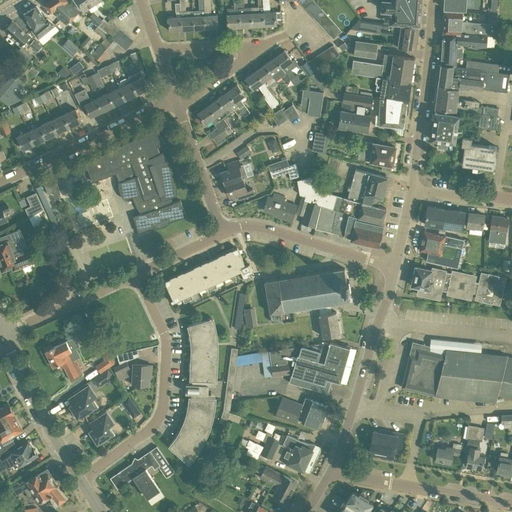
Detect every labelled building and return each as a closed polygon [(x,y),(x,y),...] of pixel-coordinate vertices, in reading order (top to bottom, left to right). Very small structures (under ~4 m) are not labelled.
[(65,25),(79,11),(65,0),(50,0),(43,5),(51,12),(52,12),(65,25)] [(75,0),(84,12),(101,0),(100,0),(75,0)] [(193,29),(193,11),(186,11),(185,0),(179,0),(180,3),(181,12),(181,17),(182,30),(193,29)] [(204,2),(206,29),(218,28),(217,15),(211,15),(210,0),(203,0),(204,2)] [(238,0),(239,9),(239,13),(240,27),(252,26),(251,8),(244,8),(243,0),(238,0)] [(252,26),(264,25),(263,7),(262,0),(257,0),(258,7),(251,7),(251,8),(252,26)] [(262,0),(263,7),(264,25),(276,25),(276,11),(271,12),(271,7),(268,7),(267,0),(262,0)] [(296,0),(333,39),(342,31),(312,0),(296,0)] [(420,0),(373,0),(374,0),(382,1),(382,10),(391,11),(390,23),(419,25),(420,0)] [(444,0),(444,8),(464,10),(482,11),(482,0),(444,0)] [(193,29),(206,29),(204,2),(199,2),(200,10),(193,11),(193,29)] [(45,20),(36,6),(23,14),(33,30),(32,31),(38,39),(55,25),(48,18),(45,20)] [(443,33),(494,36),(495,36),(497,17),(497,14),(488,14),(487,24),(461,23),(462,12),(444,11),(443,33)] [(108,35),(117,43),(126,50),(134,41),(110,20),(108,22),(104,18),(102,20),(94,12),(88,17),(92,22),(97,26),(108,35)] [(228,27),(240,27),(239,13),(227,14),(228,27)] [(169,31),(182,30),(181,17),(168,17),(169,31)] [(30,37),(12,20),(7,24),(6,24),(4,26),(4,27),(3,29),(21,46),(17,51),(28,61),(20,69),(25,74),(29,70),(34,74),(38,70),(28,61),(33,56),(22,46),(26,41),(37,51),(41,47),(31,37),(30,37)] [(393,35),(417,39),(418,28),(404,26),(383,23),(360,20),(359,30),(381,33),(393,35)] [(97,26),(92,22),(88,25),(103,39),(106,36),(100,30),(100,29),(97,26)] [(493,45),(494,36),(443,33),(441,64),(443,64),(454,65),(456,57),(461,57),(462,48),(457,48),(457,44),(471,45),(471,48),(478,48),(478,46),(487,46),(491,47),(493,45)] [(108,55),(117,43),(108,35),(92,54),(100,62),(107,54),(108,55)] [(416,43),(417,39),(393,35),(392,45),(415,49),(416,43)] [(91,40),(88,37),(81,44),(84,47),(91,40)] [(72,56),(79,48),(69,38),(61,46),(72,56)] [(377,43),(356,40),(355,42),(352,41),(350,53),(354,54),(353,55),(375,58),(377,43)] [(342,50),(347,46),(344,42),(339,46),(342,50)] [(315,72),(340,55),(333,45),(308,61),(315,72)] [(274,58),(290,79),(294,76),(286,65),(292,61),(284,50),(274,58)] [(377,77),(411,82),(414,58),(384,54),(382,64),(353,60),(351,73),(377,77)] [(286,82),(290,79),(274,58),(264,65),(276,80),(281,76),(286,82)] [(303,73),(305,72),(308,76),(314,71),(306,61),(300,66),(302,69),(301,70),(303,73)] [(108,65),(112,72),(117,70),(113,62),(108,65)] [(485,70),(476,69),(453,66),(454,65),(443,64),(441,64),(438,85),(459,89),(459,86),(507,92),(510,73),(485,70)] [(101,78),(112,72),(108,65),(104,67),(97,70),(101,78)] [(271,83),(276,80),(264,65),(255,72),(275,99),(274,96),(278,93),(271,83)] [(65,69),(59,74),(64,78),(69,73),(65,69)] [(279,103),(275,99),(255,72),(245,79),(253,89),(258,86),(264,93),(262,95),(272,108),(279,103)] [(104,79),(108,86),(118,81),(114,73),(104,79)] [(0,99),(7,106),(8,105),(23,98),(17,93),(25,84),(13,74),(0,89),(0,99)] [(132,82),(138,94),(149,89),(143,76),(132,82)] [(138,94),(132,82),(131,82),(129,77),(128,77),(129,78),(127,79),(125,78),(121,80),(120,82),(118,82),(117,82),(120,87),(126,100),(138,94)] [(406,109),(411,82),(377,77),(376,82),(377,83),(376,89),(381,90),(380,95),(380,106),(406,109)] [(227,92),(242,114),(243,113),(245,116),(250,112),(240,99),(245,95),(237,84),(227,92)] [(438,85),(435,108),(437,109),(437,110),(459,112),(460,111),(480,114),(497,116),(498,108),(481,106),(480,107),(478,107),(479,102),(457,99),(459,89),(438,85)] [(343,93),(342,102),(371,106),(372,97),(371,97),(360,95),(356,94),(357,88),(346,86),(345,93),(343,93)] [(55,97),(60,95),(56,87),(51,90),(55,97)] [(114,105),(126,100),(120,87),(108,93),(114,105)] [(102,111),(96,99),(91,101),(85,89),(75,94),(82,108),(86,106),(90,117),(102,111)] [(309,98),(307,112),(307,114),(319,116),(323,92),(303,89),(302,97),(309,98)] [(239,116),(242,114),(227,92),(217,99),(228,114),(234,110),(239,116)] [(39,104),(48,100),(44,93),(36,97),(39,104)] [(102,111),(114,105),(108,93),(96,99),(102,111)] [(309,98),(302,97),(299,111),(307,112),(309,98)] [(223,118),(228,114),(217,99),(208,106),(225,129),(225,130),(228,134),(232,131),(223,118)] [(332,115),(334,101),(327,100),(325,114),(332,115)] [(342,102),(338,127),(353,129),(367,132),(371,106),(342,102)] [(16,116),(25,112),(21,104),(12,108),(16,116)] [(283,111),(288,118),(290,121),(299,115),(292,105),(283,110),(283,111)] [(212,139),(225,130),(225,129),(208,106),(198,113),(205,124),(211,120),(216,128),(208,134),(212,139)] [(404,128),(406,109),(380,106),(379,115),(376,114),(375,125),(404,128)] [(283,111),(283,110),(281,108),(271,115),(277,125),(288,118),(283,111)] [(64,115),(70,127),(81,121),(75,109),(64,115)] [(435,112),(431,139),(439,140),(438,147),(447,148),(447,142),(455,143),(459,112),(437,110),(437,112),(435,112)] [(480,114),(479,120),(496,123),(497,116),(480,114)] [(58,132),(70,127),(64,115),(52,120),(58,132)] [(46,138),(58,132),(52,120),(40,126),(46,138)] [(35,144),(46,138),(40,126),(29,131),(35,144)] [(165,144),(157,129),(100,156),(86,162),(92,182),(108,176),(116,173),(119,183),(118,183),(118,184),(120,192),(120,193),(121,194),(122,196),(123,197),(124,199),(124,200),(135,197),(141,214),(133,217),(139,234),(154,228),(154,227),(159,226),(159,227),(161,227),(163,227),(164,226),(165,226),(166,225),(165,223),(171,222),(186,217),(180,200),(173,203),(171,198),(178,196),(178,195),(177,195),(177,191),(176,187),(176,183),(175,179),(174,175),(172,172),(171,168),(169,164),(167,161),(165,157),(162,154),(163,154),(163,153),(160,154),(157,147),(164,144),(165,145),(165,144)] [(23,149),(35,144),(29,131),(17,137),(23,149)] [(315,132),(312,150),(318,152),(325,154),(329,134),(315,132)] [(488,147),(471,144),(472,136),(463,134),(461,144),(465,144),(462,163),(494,168),(494,165),(496,165),(497,154),(496,153),(497,145),(489,144),(488,147)] [(278,140),(272,143),(276,152),(283,149),(278,140)] [(374,143),(369,143),(369,142),(361,140),(357,159),(364,160),(370,161),(383,164),(382,169),(391,170),(392,162),(394,162),(394,158),(393,157),(395,147),(374,143)] [(286,145),(289,152),(299,148),(295,141),(286,145)] [(240,159),(251,151),(247,145),(236,152),(240,159)] [(337,173),(341,159),(329,156),(329,155),(325,154),(318,152),(316,159),(327,162),(325,169),(337,173)] [(287,166),(288,165),(286,158),(267,165),(270,171),(287,166)] [(225,185),(243,179),(248,177),(243,164),(240,165),(238,160),(227,164),(229,170),(221,172),(225,185)] [(288,165),(287,166),(290,179),(299,177),(295,163),(288,165)] [(388,177),(355,169),(347,198),(378,206),(380,199),(383,200),(388,177)] [(301,222),(315,226),(316,226),(321,207),(321,205),(333,209),(337,195),(322,191),(321,187),(321,186),(318,175),(297,180),(299,194),(302,194),(305,196),(304,200),(307,201),(303,215),(301,222)] [(243,179),(225,185),(230,197),(241,193),(243,198),(255,194),(253,189),(247,191),(243,179)] [(51,186),(50,182),(44,184),(48,194),(53,192),(55,196),(61,194),(57,184),(51,186)] [(29,218),(43,209),(36,192),(26,197),(31,206),(25,208),(29,218)] [(273,193),(272,197),(268,195),(265,205),(269,206),(268,211),(281,215),(281,217),(292,221),(297,206),(283,201),(285,197),(273,193)] [(305,196),(302,194),(296,213),(303,215),(307,201),(304,200),(305,196)] [(337,195),(333,209),(352,215),(382,223),(386,208),(378,206),(347,198),(337,195)] [(21,207),(27,205),(24,199),(19,201),(21,207)] [(10,212),(7,204),(0,207),(0,223),(7,220),(4,214),(10,212)] [(333,209),(321,205),(321,207),(316,226),(315,226),(315,228),(338,234),(338,235),(339,237),(341,237),(343,236),(344,236),(351,238),(350,241),(379,248),(384,226),(382,226),(382,223),(352,215),(333,209)] [(438,207),(426,206),(425,212),(424,212),(423,219),(424,220),(424,225),(462,231),(465,211),(445,208),(445,205),(439,205),(438,207)] [(43,209),(29,218),(37,235),(52,228),(43,209)] [(482,228),(484,214),(469,212),(467,227),(474,228),(474,227),(482,228)] [(506,230),(508,218),(499,217),(499,216),(492,215),(491,227),(490,227),(488,241),(504,243),(506,230)] [(13,268),(14,271),(36,262),(31,251),(28,252),(20,230),(0,237),(0,269),(1,272),(13,268)] [(464,239),(424,230),(423,231),(422,231),(420,237),(422,238),(421,242),(419,242),(418,248),(419,249),(419,250),(420,250),(421,250),(428,252),(426,261),(457,268),(464,239)] [(55,258),(64,254),(57,239),(52,241),(53,247),(51,248),(55,258)] [(225,253),(233,272),(239,269),(245,281),(250,279),(248,273),(253,271),(249,263),(245,265),(237,248),(225,253)] [(236,279),(233,272),(225,253),(213,259),(221,277),(228,274),(232,281),(236,279)] [(213,281),(221,277),(213,259),(201,264),(212,290),(217,288),(213,281)] [(509,271),(510,260),(503,259),(502,271),(509,271)] [(208,292),(212,290),(201,264),(189,270),(197,288),(204,285),(208,292)] [(431,270),(415,267),(412,281),(411,286),(420,288),(419,293),(424,295),(432,297),(433,296),(438,298),(440,289),(449,291),(448,293),(453,294),(465,297),(470,298),(471,293),(478,295),(477,298),(482,299),(481,301),(493,304),(493,302),(498,303),(499,298),(502,298),(505,285),(503,284),(504,279),(499,278),(499,276),(488,273),(487,275),(482,274),(480,283),(473,282),(474,277),(469,276),(458,273),(453,272),(453,274),(444,272),(445,270),(432,267),(431,270)] [(319,309),(320,314),(332,312),(330,303),(350,300),(348,293),(349,292),(348,289),(351,289),(349,279),(347,280),(346,277),(344,269),(265,281),(272,322),(282,321),(280,311),(298,309),(299,311),(301,311),(301,312),(303,312),(303,311),(304,310),(304,311),(319,309)] [(189,292),(197,288),(189,270),(177,275),(188,301),(193,299),(189,292)] [(184,303),(188,301),(177,275),(164,281),(169,290),(167,291),(171,300),(180,296),(184,303)] [(239,328),(244,293),(239,292),(234,327),(239,328)] [(247,327),(257,325),(254,307),(244,309),(247,327)] [(332,312),(320,314),(319,314),(323,337),(340,334),(337,311),(332,312)] [(213,381),(213,380),(214,353),(214,349),(214,346),(214,343),(213,340),(213,337),(213,335),(212,332),(211,326),(210,321),(210,320),(188,326),(188,328),(189,331),(190,333),(190,336),(191,339),(191,341),(191,344),(191,347),(191,349),(192,352),(191,354),(191,357),(191,360),(191,362),(190,380),(192,380),(192,384),(186,383),(185,393),(192,393),(191,397),(189,397),(189,402),(188,407),(187,411),(186,416),(184,421),(183,425),(180,430),(178,434),(175,438),(172,442),(169,446),(187,460),(188,459),(191,454),(195,450),(198,445),(201,439),(203,434),(206,428),(208,423),(209,417),(210,411),(211,405),(212,399),(208,399),(209,381),(213,381)] [(72,351),(67,340),(52,348),(51,345),(44,348),(54,367),(60,364),(61,367),(64,366),(70,379),(83,373),(76,360),(72,361),(68,353),(72,351)] [(348,347),(330,342),(329,344),(324,342),(269,351),(272,371),(273,376),(290,373),(288,362),(295,361),(289,382),(325,392),(330,378),(339,380),(348,347)] [(233,383),(238,349),(231,348),(227,382),(233,383)] [(445,355),(417,348),(415,356),(410,355),(402,387),(434,395),(496,402),(497,395),(511,398),(511,357),(506,356),(447,350),(445,355)] [(100,373),(114,364),(111,350),(102,352),(104,360),(95,366),(100,373)] [(254,353),(237,356),(236,365),(256,362),(254,353)] [(119,380),(125,377),(123,372),(129,368),(126,361),(113,367),(119,380)] [(151,378),(152,365),(133,364),(132,385),(149,386),(149,378),(151,378)] [(97,392),(117,379),(111,371),(92,383),(97,392)] [(288,376),(279,376),(279,386),(288,386),(288,376)] [(89,413),(98,407),(92,399),(96,397),(89,386),(69,399),(72,404),(70,406),(78,418),(88,411),(89,413)] [(225,425),(230,412),(232,391),(226,390),(223,411),(219,423),(225,425)] [(303,404),(282,396),(275,416),(295,424),(296,419),(319,428),(328,406),(305,397),(303,404)] [(16,445),(11,436),(22,430),(14,415),(8,403),(0,407),(0,454),(2,457),(16,445)] [(134,403),(126,408),(133,418),(141,413),(134,403)] [(107,440),(115,434),(110,426),(113,423),(106,413),(90,423),(94,429),(90,431),(97,443),(106,438),(107,440)] [(501,423),(511,422),(511,413),(501,414),(501,423)] [(492,439),(494,424),(486,422),(484,438),(492,439)] [(473,447),(476,427),(468,425),(466,438),(468,439),(467,446),(469,447),(473,447)] [(473,447),(469,447),(466,466),(482,469),(484,456),(478,455),(479,448),(478,448),(479,441),(481,441),(483,428),(476,427),(473,447)] [(400,453),(403,438),(397,437),(397,435),(373,431),(369,454),(393,459),(394,452),(400,453)] [(286,436),(281,434),(279,440),(278,442),(279,442),(286,445),(279,459),(303,470),(310,473),(321,447),(315,444),(308,443),(299,440),(287,434),(286,436)] [(272,459),(274,456),(273,456),(279,442),(278,442),(279,440),(268,435),(260,454),(272,459)] [(31,449),(28,443),(18,449),(16,445),(2,457),(0,458),(0,472),(19,461),(21,465),(37,456),(37,455),(38,453),(35,449),(34,449),(33,448),(31,449)] [(459,456),(461,445),(454,443),(453,448),(446,447),(446,449),(437,447),(435,460),(451,463),(452,454),(459,456)] [(175,471),(157,446),(150,450),(138,459),(134,457),(132,463),(110,478),(117,488),(133,478),(147,499),(160,490),(146,469),(152,465),(154,469),(158,466),(166,477),(175,471)] [(511,474),(511,467),(511,458),(507,458),(508,453),(501,452),(500,456),(499,456),(496,472),(511,474)] [(266,467),(256,462),(253,467),(255,469),(254,470),(262,474),(260,477),(278,486),(273,494),(287,501),(297,482),(266,466),(266,467)] [(46,474),(44,471),(39,474),(39,473),(28,479),(19,484),(18,482),(11,486),(17,494),(25,489),(30,497),(35,494),(40,502),(42,501),(44,504),(51,500),(55,507),(66,499),(56,488),(47,473),(46,474)] [(369,497),(359,492),(358,493),(355,492),(351,493),(338,511),(367,511),(373,503),(368,499),(369,497)] [(269,511),(252,502),(248,507),(256,511),(255,511),(269,511)]
